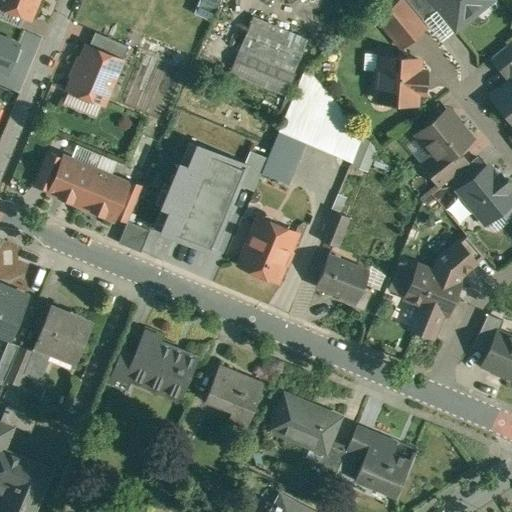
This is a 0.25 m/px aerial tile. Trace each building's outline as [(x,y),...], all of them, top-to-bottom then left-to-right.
[(0,0),(0,1),(1,5),(31,17),(38,0),(0,0)] [(221,0),(199,0),(195,12),(213,20),(221,0)] [(425,26),(403,0),(400,0),(379,18),(402,45),(425,26)] [(408,0),(424,19),(439,8),(432,0),(408,0)] [(432,0),(439,8),(456,29),(478,11),(473,5),(478,0),(432,0)] [(309,38),(255,15),(254,14),(239,49),(294,72),(309,38)] [(129,45),(96,31),(90,45),(122,58),(121,60),(122,60),(129,45)] [(191,53),(145,34),(140,46),(143,47),(121,102),(164,120),(191,53)] [(511,44),(510,42),(492,57),(507,75),(511,71),(511,44)] [(90,45),(88,44),(83,56),(80,57),(73,75),(74,78),(69,88),(73,90),(75,95),(86,99),(91,97),(103,102),(121,60),(122,58),(90,45)] [(239,49),(231,68),(287,92),(295,72),(294,72),(239,49)] [(420,58),(380,55),(377,99),(417,102),(418,91),(425,91),(426,70),(419,69),(420,58)] [(224,63),(211,57),(198,90),(211,95),(224,63)] [(364,133),(306,65),(282,124),(355,155),(364,133)] [(511,79),(492,95),(511,120),(511,79)] [(198,90),(197,90),(190,106),(203,111),(203,112),(206,113),(214,96),(198,90)] [(190,106),(177,137),(190,143),(203,112),(203,111),(190,106)] [(472,138),(447,108),(439,115),(433,114),(428,119),(427,125),(417,133),(437,156),(425,166),(428,169),(439,160),(442,163),(458,149),(472,138)] [(239,161),(195,143),(181,177),(211,190),(207,200),(222,207),(227,195),(226,194),(239,161)] [(442,163),(439,160),(428,169),(441,186),(453,176),(469,163),(458,149),(442,163)] [(48,153),(36,182),(51,188),(63,159),(48,153)] [(469,163),(453,176),(462,187),(487,166),(478,155),(469,163)] [(97,169),(65,156),(63,159),(51,188),(50,191),(82,204),(97,169)] [(498,176),(489,165),(487,166),(462,187),(459,189),(486,221),(511,200),(511,193),(508,188),(511,187),(500,174),(498,176)] [(128,182),(97,169),(82,204),(114,218),(116,214),(129,182),(128,182)] [(129,182),(116,214),(129,219),(143,186),(129,180),(128,182),(129,182)] [(350,217),(332,210),(319,239),(333,245),(341,227),(345,229),(350,217)] [(112,241),(133,250),(142,230),(120,221),(112,241)] [(275,230),(257,222),(240,263),(277,279),(284,263),(286,264),(290,256),(287,255),(297,233),(277,224),(275,230)] [(434,270),(419,263),(417,267),(402,261),(390,288),(406,294),(405,297),(420,303),(410,326),(433,336),(443,312),(447,314),(461,281),(459,280),(461,274),(485,254),(467,234),(439,258),(434,270)] [(369,270),(328,253),(315,285),(339,295),(337,299),(363,310),(373,287),(363,283),(369,270)] [(27,296),(0,284),(0,327),(12,332),(10,336),(11,336),(27,296)] [(91,323),(50,306),(32,350),(34,351),(25,372),(40,379),(52,350),(76,360),(91,323)] [(504,320),(488,313),(474,345),(489,352),(498,331),(499,331),(504,320)] [(197,356),(161,341),(162,337),(144,330),(135,351),(128,368),(134,371),(132,377),(166,392),(180,397),(197,356)] [(511,336),(499,331),(498,331),(489,352),(484,364),(494,368),(494,370),(506,375),(507,374),(511,376),(511,336)] [(19,345),(8,341),(0,361),(0,364),(9,369),(19,345)] [(32,350),(19,345),(9,369),(5,378),(20,384),(25,372),(34,351),(32,350)] [(124,346),(109,380),(127,388),(132,377),(134,371),(128,368),(135,351),(124,346)] [(9,369),(0,364),(0,381),(3,383),(5,378),(9,369)] [(263,384),(219,366),(205,396),(232,408),(227,424),(244,431),(263,384)] [(340,415),(286,393),(271,427),(325,449),(326,449),(331,437),(340,415)] [(194,396),(182,426),(194,430),(206,401),(194,396)] [(1,420),(0,419),(0,446),(6,449),(15,425),(31,432),(37,419),(7,406),(1,420)] [(372,428),(358,422),(348,444),(347,447),(361,453),(372,428)] [(398,439),(372,428),(361,453),(364,454),(354,478),(356,478),(358,473),(398,490),(395,495),(397,495),(417,448),(415,447),(411,457),(394,450),(398,439)] [(348,444),(331,437),(326,449),(325,449),(320,462),(338,469),(347,447),(348,444)] [(6,449),(0,446),(0,482),(13,488),(4,510),(0,508),(0,511),(35,511),(54,468),(6,449)] [(315,511),(282,495),(279,501),(277,500),(274,505),(276,506),(273,511),(315,511)]
